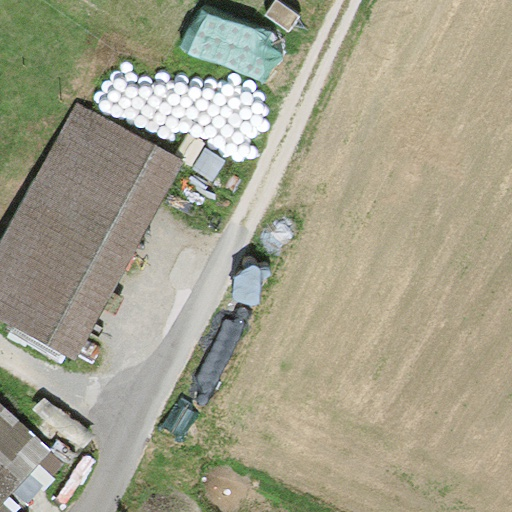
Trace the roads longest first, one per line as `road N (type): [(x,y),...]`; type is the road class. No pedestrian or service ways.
road 1 (residential): [(250,220),(100,511)]
road 2 (track): [(250,220),(352,0)]
